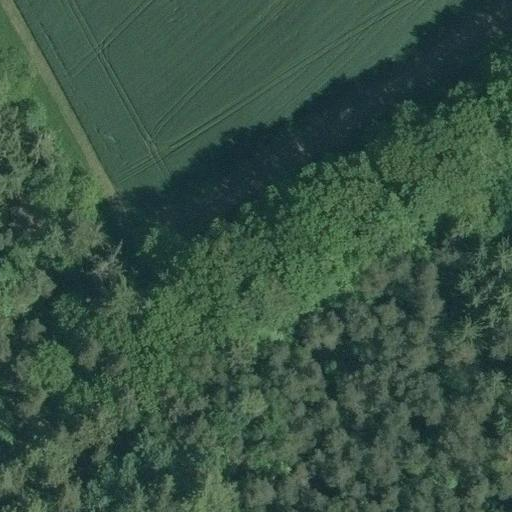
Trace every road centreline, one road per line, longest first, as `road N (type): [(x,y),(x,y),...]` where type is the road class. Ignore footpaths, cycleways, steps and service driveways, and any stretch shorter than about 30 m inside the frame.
road 1 (track): [(441,185),(0,454)]
road 2 (track): [(128,376),(0,173)]
